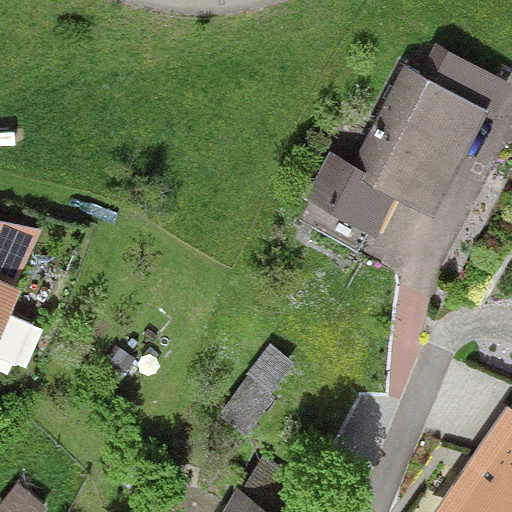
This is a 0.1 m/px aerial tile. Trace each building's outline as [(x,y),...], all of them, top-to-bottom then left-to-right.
[(324,143),(299,194),(375,233),(395,193),(430,210),(483,107),(496,114),(511,83),(511,78),(432,38),(418,66),(401,58),(351,157),(324,143)] [(0,335),(24,281),(14,276),(35,230),(0,214),(0,335)] [(251,377),(224,410),(250,432),(280,396),(274,391),(298,361),(273,340),(245,373),(251,377)] [(511,511),(511,423),(451,511),(511,511)] [(264,452),(245,485),(291,511),(329,511),(339,495),(264,452)] [(43,511),(51,502),(21,480),(0,507),(6,511),(43,511)] [(291,511),(245,485),(236,480),(217,511),(291,511)]
